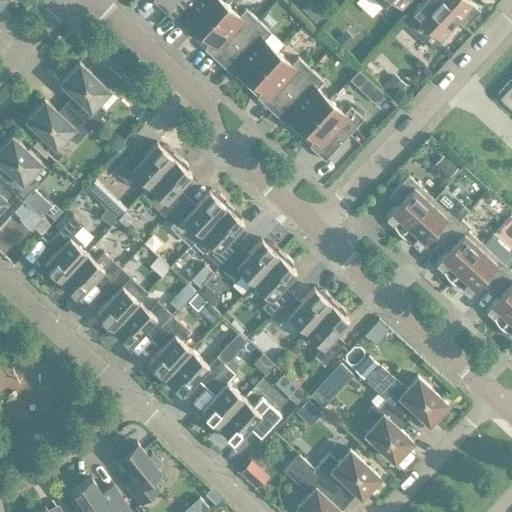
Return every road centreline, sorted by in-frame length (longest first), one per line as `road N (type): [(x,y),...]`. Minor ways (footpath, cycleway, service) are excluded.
road 1 (residential): [(82,0),(318,229)]
road 2 (residential): [(318,229),(511,6)]
road 3 (residential): [(318,229),(491,396)]
road 4 (residential): [(132,401),(0,276)]
road 5 (residential): [(0,501),(40,488),(95,448),(132,401)]
road 6 (residential): [(250,511),(132,401)]
road 7 (residential): [(386,511),(491,396)]
